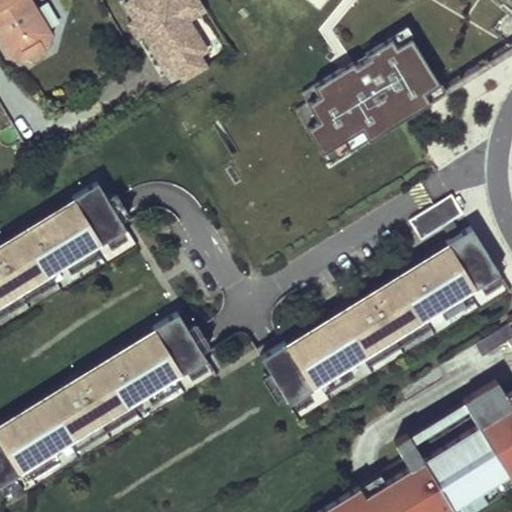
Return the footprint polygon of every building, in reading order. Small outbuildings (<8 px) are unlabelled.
[(0,0),(0,26),(35,5),(31,0),(0,0)] [(205,7),(200,0),(116,0),(117,0),(168,87),(213,61),(187,18),(205,7)] [(511,0),(491,0),(511,16),(511,0)] [(0,26),(0,39),(9,55),(23,59),(27,57),(28,58),(29,57),(33,59),(36,58),(40,56),(42,53),(42,49),(43,48),(42,47),(47,44),(50,31),(35,5),(0,26)] [(410,36),(404,27),(390,37),(395,45),(410,36)] [(395,45),(390,37),(364,52),(367,57),(354,64),(352,60),(300,92),(306,102),(294,109),(321,152),(360,128),(367,139),(429,101),(423,91),(438,82),(410,36),(395,45)] [(429,101),(444,91),(438,82),(423,91),(429,101)] [(328,163),(367,139),(360,128),(321,152),(328,163)] [(114,210),(96,181),(71,196),(75,203),(0,249),(0,303),(124,226),(114,210)] [(450,193),(434,203),(445,222),(461,212),(450,193)] [(0,249),(75,203),(71,196),(0,239),(0,249)] [(434,203),(413,216),(425,235),(445,222),(434,203)] [(413,216),(407,219),(420,238),(425,235),(413,216)] [(259,355),(287,401),(498,271),(489,257),(469,225),(445,240),(449,247),(288,347),(284,340),(274,346),(259,355)] [(449,247),(445,240),(284,340),(288,347),(449,247)] [(196,341),(177,310),(151,325),(156,333),(0,428),(0,482),(205,355),(196,341)] [(511,335),(511,332),(506,323),(474,343),(481,355),(511,335)] [(0,428),(156,333),(151,325),(0,418),(0,428)] [(511,389),(504,394),(494,378),(461,399),(471,415),(416,448),(406,433),(393,441),(403,457),(380,470),(386,478),(362,492),(357,484),(311,511),(459,511),(511,479),(511,389)] [(380,470),(357,484),(362,492),(386,478),(380,470)]
